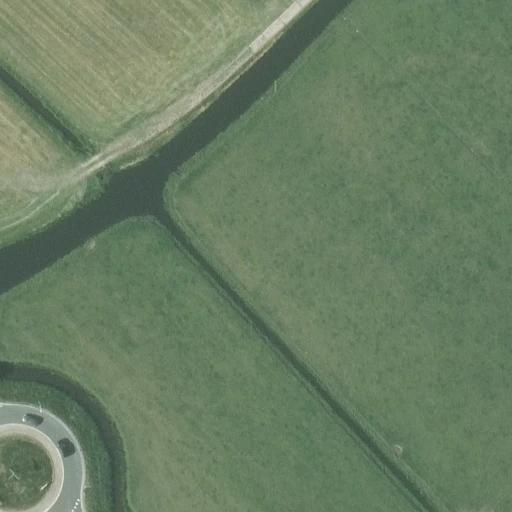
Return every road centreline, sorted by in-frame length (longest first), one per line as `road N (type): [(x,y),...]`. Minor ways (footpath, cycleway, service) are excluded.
road 1 (track): [(0,174),(40,180),(97,164),(301,0)]
road 2 (secondary): [(64,506),(74,479),(65,441),(35,417),(0,416)]
